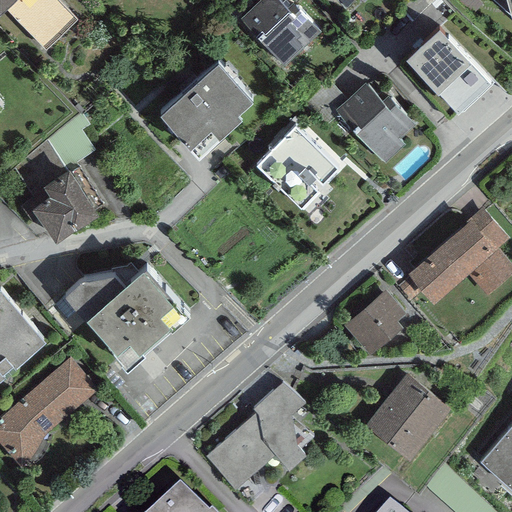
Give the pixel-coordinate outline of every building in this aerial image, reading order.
[(281,0),(256,0),(240,16),(285,63),(321,29),(293,0),(290,0),(286,5),(281,0)] [(491,75),(439,19),(405,50),(462,111),(495,81),(490,76),(491,75)] [(218,54),(159,108),(198,149),(241,109),(237,105),(252,91),(218,54)] [(382,98),(365,80),(334,108),(384,161),(405,141),(399,135),(415,120),(388,92),(382,98)] [(338,163),(295,121),(256,161),(300,204),(318,186),(311,179),(315,174),(321,180),(338,163)] [(68,165),(43,183),(50,193),(32,204),(55,239),(98,210),(68,165)] [(481,205),(395,281),(410,298),(423,286),(435,299),(466,270),(487,293),(511,270),(511,262),(497,246),(509,235),(481,205)] [(144,260),(124,277),(115,267),(84,272),(62,289),(83,312),(125,361),(189,306),(144,260)] [(0,279),(0,372),(4,369),(2,366),(13,357),(15,359),(46,332),(0,279)] [(386,286),(343,321),(368,352),(402,324),(394,315),(403,307),(386,286)] [(70,354),(0,415),(0,440),(16,458),(98,385),(70,354)] [(408,369),(366,422),(409,456),(451,404),(408,369)] [(282,380),(253,405),(256,409),(206,454),(235,487),(274,451),(288,466),(306,451),(301,444),(314,433),(291,411),(304,398),(282,380)] [(511,419),(479,457),(511,484),(511,419)] [(154,511),(203,511),(180,488),(154,511)]
